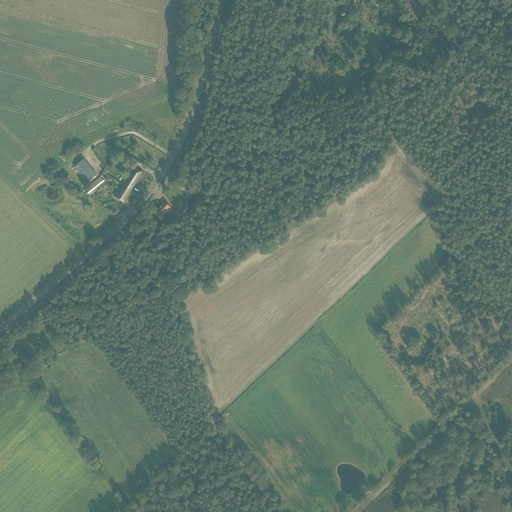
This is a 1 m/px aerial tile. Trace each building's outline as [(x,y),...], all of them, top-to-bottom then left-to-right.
[(345,28),(350,31),(354,25),(351,24),(352,23),(349,22),(345,28)] [(74,166),(86,182),(96,174),(83,159),(74,166)] [(134,167),(123,184),(131,190),(143,172),(134,167)] [(84,190),(88,194),(104,181),(101,177),(84,190)] [(181,187),(191,194),(194,190),(184,183),(181,187)] [(127,196),(129,193),(131,190),(123,184),(120,189),(119,188),(114,196),(124,202),(128,196),(127,196)] [(163,215),(171,208),(165,202),(158,209),(157,208),(153,212),(156,216),(154,217),(158,221),(163,216),(163,215)] [(173,212),(179,218),(183,215),(177,208),(173,212)]
